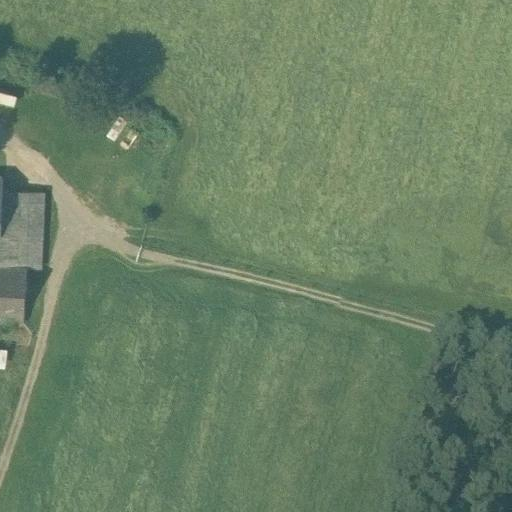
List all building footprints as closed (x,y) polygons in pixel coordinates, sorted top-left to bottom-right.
[(74,92),(76,79),(34,73),(32,85),(74,92)] [(104,114),(114,100),(87,83),(78,97),(104,114)] [(0,268),(21,270),(26,197),(1,195),(0,207),(0,268)] [(46,198),(26,197),(21,270),(23,271),(40,272),(46,198)] [(0,310),(19,313),(23,271),(21,270),(0,268),(0,310)] [(19,313),(0,310),(0,325),(18,327),(19,313)]
